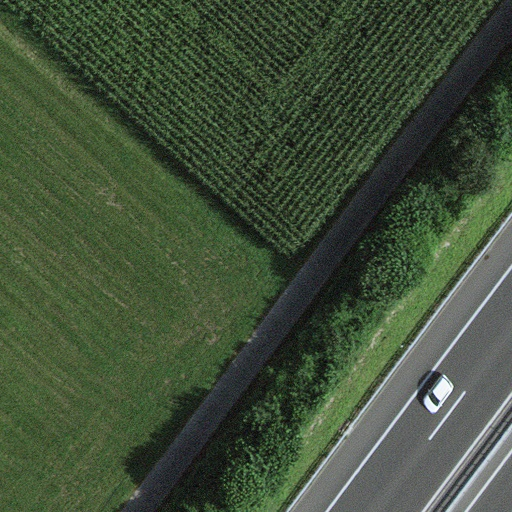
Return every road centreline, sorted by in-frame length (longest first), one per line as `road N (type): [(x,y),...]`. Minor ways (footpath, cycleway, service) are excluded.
road 1 (track): [(511,15),(142,511)]
road 2 (motorway): [(511,331),(374,511)]
